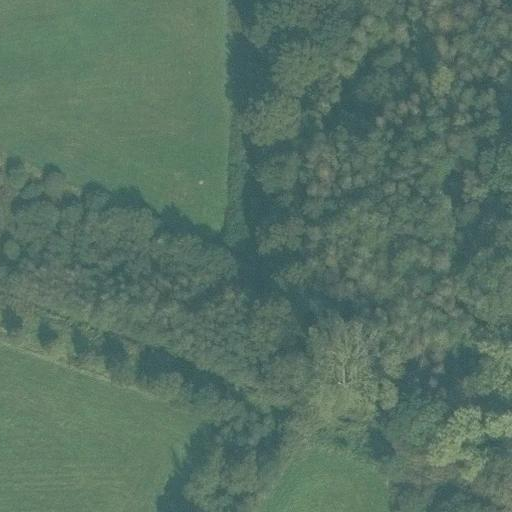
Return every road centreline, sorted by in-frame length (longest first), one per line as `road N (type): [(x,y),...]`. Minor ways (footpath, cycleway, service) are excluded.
road 1 (track): [(234,511),(287,433),(304,391),(302,0)]
road 2 (track): [(305,87),(399,0)]
